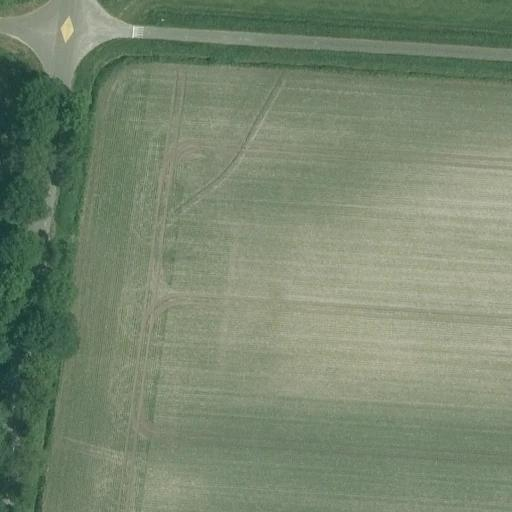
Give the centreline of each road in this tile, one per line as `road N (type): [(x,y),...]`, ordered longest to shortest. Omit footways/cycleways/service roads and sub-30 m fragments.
road 1 (tertiary): [(1,511),(65,30)]
road 2 (unclassified): [(511,59),(65,30)]
